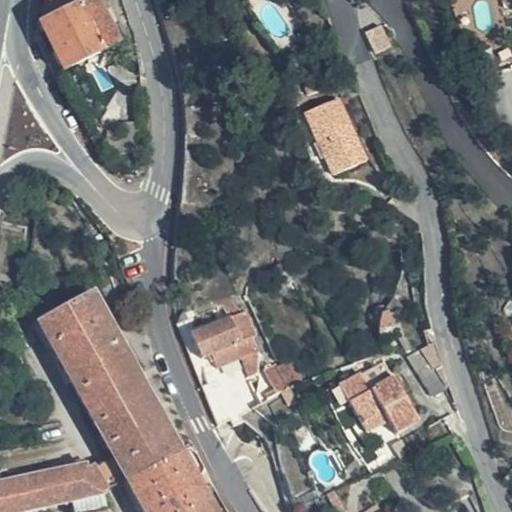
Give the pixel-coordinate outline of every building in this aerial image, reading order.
[(53,0),(54,8),(75,54),(126,27),(113,0),(53,0)] [(386,26),(369,30),(374,47),(390,42),(386,26)] [(367,143),(338,81),(304,97),(333,159),(367,143)] [(103,400),(143,472),(194,438),(108,282),(55,314),(61,324),(103,400)] [(250,299),(237,304),(245,322),(258,317),(250,299)] [(225,341),(230,353),(254,342),(248,328),(245,322),(237,304),(202,320),(213,346),(225,341)] [(72,409),(103,400),(61,324),(28,339),(72,409)] [(248,328),(254,342),(263,338),(257,324),(248,328)] [(429,367),(443,360),(433,338),(418,344),(429,367)] [(399,348),(373,359),(381,378),(407,367),(399,348)] [(292,371),(280,349),(266,357),(279,379),(292,371)] [(381,378),(373,359),(349,369),(366,409),(390,399),(400,423),(426,412),(407,367),(381,378)] [(272,369),(252,378),(261,400),(282,391),(272,369)] [(235,511),(194,438),(143,472),(165,511),(235,511)] [(60,465),(65,492),(81,488),(117,480),(116,478),(124,476),(116,458),(107,459),(104,456),(60,465)] [(5,477),(11,505),(65,492),(60,465),(5,477)] [(117,480),(81,488),(89,511),(127,511),(121,500),(127,497),(117,480)] [(407,511),(397,497),(376,511),(407,511)]
